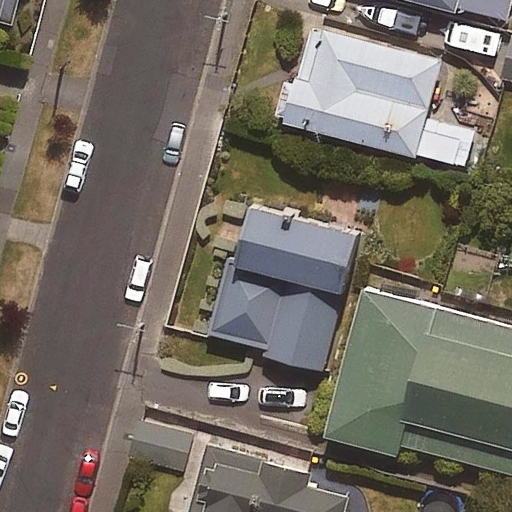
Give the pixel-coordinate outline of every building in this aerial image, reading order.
[(0,0),(0,23),(4,24),(11,0),(0,0)] [(440,0),(505,18),(510,0),(440,0)] [(440,55),(312,21),(297,75),(289,73),(278,113),(466,163),(474,130),(424,117),(440,55)] [(511,40),(502,74),(511,76),(511,40)] [(360,228),(251,199),(215,329),(266,343),(264,350),(322,366),(360,228)] [(511,337),(396,306),(357,446),(402,458),(411,425),(511,452),(511,337)] [(194,432),(139,416),(129,453),(184,469),(194,432)] [(369,511),(373,499),(331,487),(334,478),(238,450),(220,511),(369,511)]
